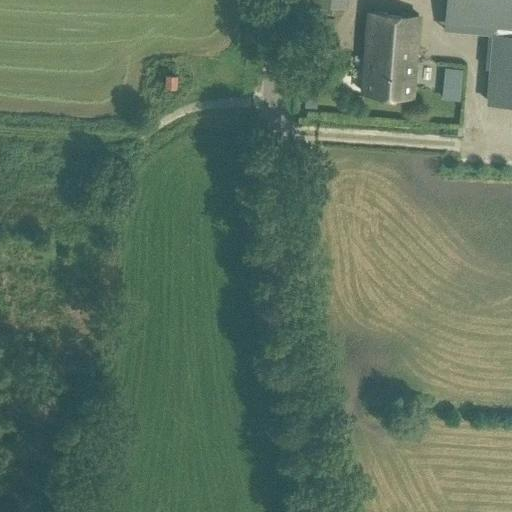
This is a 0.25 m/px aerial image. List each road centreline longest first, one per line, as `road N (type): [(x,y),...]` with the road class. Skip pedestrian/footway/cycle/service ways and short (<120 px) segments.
road 1 (unclassified): [(333,511),(296,381),(272,187),(267,107),(279,0)]
road 2 (track): [(0,128),(138,137),(186,111),(267,107)]
